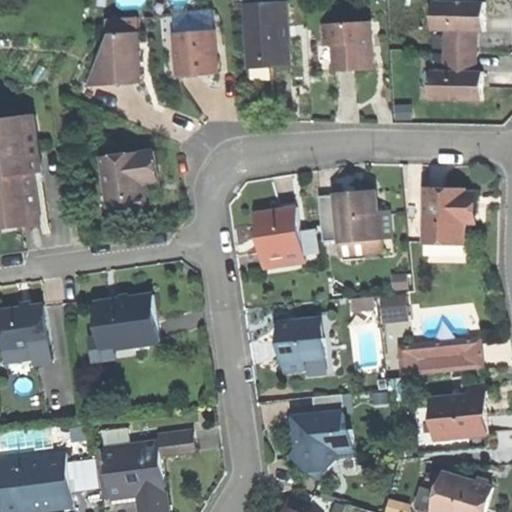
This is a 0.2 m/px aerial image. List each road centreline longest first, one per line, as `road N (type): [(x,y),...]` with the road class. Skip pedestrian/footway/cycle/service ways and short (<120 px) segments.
road 1 (residential): [(511,149),(366,144),(245,160),(221,174),(212,198),(218,242)]
road 2 (residential): [(218,242),(246,459),(225,511)]
road 3 (unknown): [(70,261),(62,94),(91,29)]
road 4 (residential): [(218,242),(0,270)]
